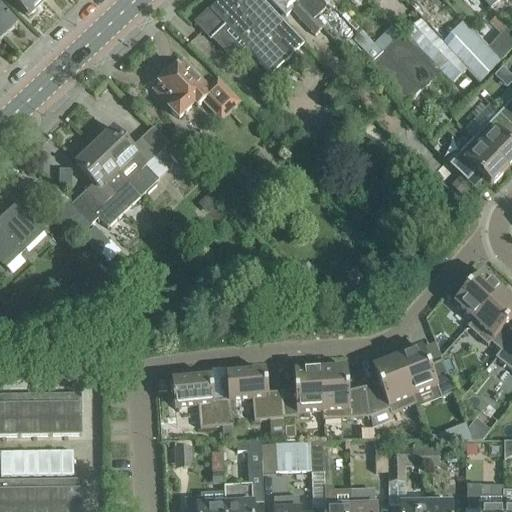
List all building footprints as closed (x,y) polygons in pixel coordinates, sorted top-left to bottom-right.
[(35,9),(40,4),(36,0),(10,0),(26,17),(27,16),(31,16),(34,12),(35,9)] [(228,0),(221,0),(199,22),(206,29),(201,33),(210,42),(211,40),(214,38),(224,28),(245,50),(271,76),(287,61),(228,0)] [(260,0),(228,0),(287,61),(303,45),(260,0)] [(267,0),(268,1),(268,0),(282,0),(290,8),(289,10),(316,38),(324,30),(315,21),(313,19),(295,0),(267,0)] [(295,0),(313,19),(315,21),(326,11),(315,0),(295,0)] [(480,0),(490,10),(500,0),(480,0)] [(0,41),(0,42),(2,41),(17,26),(0,8),(0,41)] [(480,83),(486,78),(503,62),(502,61),(488,47),(467,24),(444,46),(466,71),(467,70),(480,83)] [(449,87),(466,71),(444,46),(424,25),(407,42),(402,36),(400,37),(437,77),(439,76),(449,87)] [(511,34),(507,29),(488,47),(502,61),(511,50),(511,34)] [(418,96),(437,77),(400,37),(381,55),(418,96)] [(400,113),(418,96),(381,55),(363,73),(400,113)] [(179,68),(154,92),(169,107),(168,108),(169,110),(170,111),(171,113),(173,114),(174,116),(176,117),(178,118),(179,119),(180,118),(194,105),(198,109),(204,103),(221,121),(240,103),(219,81),(209,91),(192,73),(188,77),(179,68)] [(358,132),(371,119),(348,95),(335,108),(358,132)] [(511,100),(498,115),(511,127),(511,100)] [(490,106),(465,132),(474,140),(506,172),(508,170),(509,171),(511,167),(511,146),(508,142),(511,137),(511,127),(498,115),(490,106)] [(129,185),(142,198),(146,195),(148,197),(156,188),(155,186),(159,182),(145,169),(156,158),(141,141),(131,150),(113,131),(94,148),(129,185)] [(474,140),(449,166),(467,184),(476,174),(491,188),(506,172),(474,140)] [(108,231),(142,198),(129,185),(94,148),(75,167),(94,186),(72,207),(92,227),(98,221),(108,231)] [(440,160),(433,167),(437,171),(441,175),(439,177),(444,183),(454,173),(444,164),(440,160)] [(460,178),(452,187),(469,203),(477,194),(460,178)] [(92,228),(92,227),(72,207),(70,205),(60,215),(82,237),(92,228)] [(0,263),(6,270),(44,235),(17,207),(0,223),(0,263)] [(108,244),(99,234),(88,245),(98,255),(97,255),(102,260),(108,266),(121,253),(111,242),(108,244)] [(302,262),(295,273),(307,279),(313,269),(302,262)] [(469,288),(460,280),(445,297),(473,323),(504,290),(494,282),(493,284),(482,274),(469,288)] [(511,321),(511,301),(511,300),(511,298),(504,290),(473,323),(467,329),(487,348),(490,344),(500,353),(501,354),(502,353),(511,340),(511,328),(508,325),(511,321)] [(511,340),(502,353),(501,354),(500,353),(495,360),(511,373),(511,340)] [(408,353),(396,357),(413,399),(436,390),(441,401),(455,395),(442,362),(429,368),(422,350),(409,355),(408,353)] [(389,412),(391,417),(417,407),(413,399),(396,357),(384,362),(385,365),(372,370),(379,387),(364,390),(370,419),(389,412)] [(322,414),(323,422),(369,420),(370,419),(364,390),(349,393),(347,370),(333,371),(333,368),(320,369),(323,414),(322,414)] [(308,370),(308,373),(294,374),(295,393),(281,394),(283,421),(298,420),(298,416),(322,414),(323,414),(320,369),(308,370)] [(268,395),(266,374),(240,376),(239,375),(226,376),(228,402),(228,404),(230,404),(252,402),(254,424),(270,422),(283,421),(281,394),(268,395)] [(232,428),(230,404),(228,404),(228,402),(214,403),(212,380),(185,383),(185,381),(171,383),(174,410),(198,408),(200,431),(223,429),(232,428)] [(0,511),(82,511),(82,482),(0,482),(0,438),(81,438),(81,396),(0,397),(0,511)] [(285,436),(283,421),(270,422),(271,437),(285,436)] [(468,430),(471,439),(479,429),(473,424),(468,430)] [(232,428),(223,429),(224,444),(233,443),(232,428)] [(294,429),(285,430),(286,441),(295,441),(294,429)] [(457,443),(465,443),(473,443),(471,439),(468,430),(454,435),(457,443)] [(511,442),(503,443),(503,462),(511,457),(511,442)] [(261,444),(237,446),(238,454),(246,454),(247,476),(261,475),(262,475),(261,447),(261,444)] [(323,445),(311,446),(312,473),(312,476),(324,475),(325,475),(324,451),(323,445)] [(478,445),(467,445),(467,458),(478,458),(478,445)] [(311,446),(275,447),(276,475),(312,473),(311,446)] [(174,450),(174,452),(176,475),(192,474),(190,449),(174,450)] [(388,452),(388,451),(375,451),(376,475),(388,475),(388,452)] [(388,452),(388,475),(388,484),(404,484),(404,469),(426,468),(425,451),(388,452)] [(425,451),(426,468),(438,468),(438,451),(425,451)] [(0,455),(1,479),(73,478),(73,454),(0,455)] [(224,489),(224,495),(225,507),(224,511),(252,511),(252,503),(262,503),(261,475),(247,476),(248,488),(224,489)] [(503,487),(465,487),(466,511),(478,511),(477,511),(503,511),(503,493),(503,487)] [(333,488),(324,489),(325,510),(325,511),(350,511),(351,509),(350,493),(333,493),(333,488)] [(375,492),(350,493),(351,509),(350,511),(376,511),(376,508),(375,508),(375,492)] [(511,511),(511,492),(503,493),(503,511),(511,511)] [(201,502),(185,503),(185,511),(224,511),(225,507),(224,495),(201,497),(201,502)] [(274,511),(300,511),(300,499),(274,501),(274,511)]
